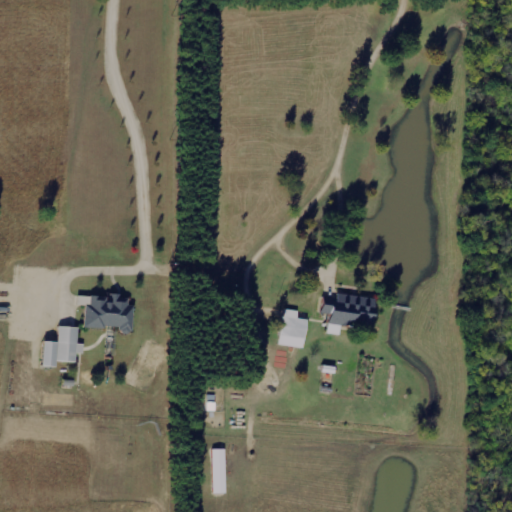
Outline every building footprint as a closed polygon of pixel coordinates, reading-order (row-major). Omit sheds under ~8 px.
[(376,298),(339,294),(338,299),(323,297),(322,313),(330,314),(328,334),(341,335),(342,323),(374,326),(376,298)] [(85,326),(119,328),(119,333),(133,333),(134,305),(128,305),(128,296),(110,295),(110,297),(86,296),(85,326)] [(298,318),(299,311),(285,309),(279,345),(304,349),(308,320),(298,318)] [(57,362),(76,362),(77,354),(84,354),(84,344),(78,344),(78,327),(58,326),(57,362)] [(42,367),(56,367),(57,341),(43,341),(42,367)]
